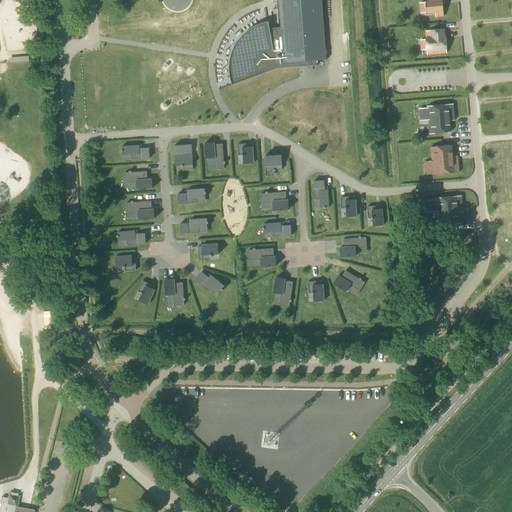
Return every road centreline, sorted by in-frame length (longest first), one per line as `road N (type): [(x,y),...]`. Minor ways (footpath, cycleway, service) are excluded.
road 1 (unclassified): [(236,511),(141,426),(89,350),(58,0)]
road 2 (secondary): [(394,469),(511,342)]
